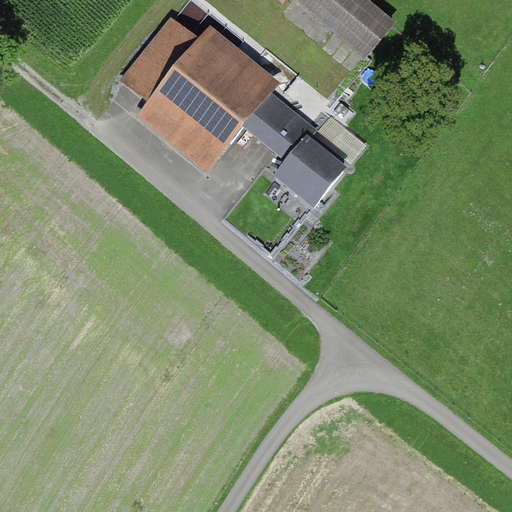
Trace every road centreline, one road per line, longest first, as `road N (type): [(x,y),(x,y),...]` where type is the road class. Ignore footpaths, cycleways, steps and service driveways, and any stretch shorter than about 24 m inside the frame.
road 1 (track): [(357,349),(0,53)]
road 2 (track): [(244,511),(357,349)]
road 3 (track): [(357,349),(511,462)]
